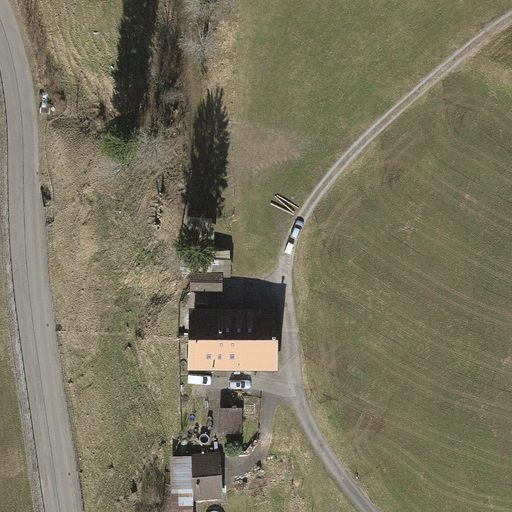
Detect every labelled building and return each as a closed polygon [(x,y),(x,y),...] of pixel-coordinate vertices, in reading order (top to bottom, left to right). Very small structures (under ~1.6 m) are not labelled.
[(224,275),(224,280),(231,279),(231,261),(230,252),(209,254),(208,274),(224,275)] [(208,274),(191,274),(190,293),(223,295),(224,280),(224,275),(208,274)] [(191,309),(190,337),(278,338),(278,311),(191,309)] [(190,337),(189,372),(278,373),(278,338),(190,337)] [(241,409),(220,408),(218,432),(239,433),(241,409)] [(221,452),(171,455),(172,499),(194,498),(223,497),(221,452)] [(194,511),(194,498),(172,499),(172,511),(194,511)]
